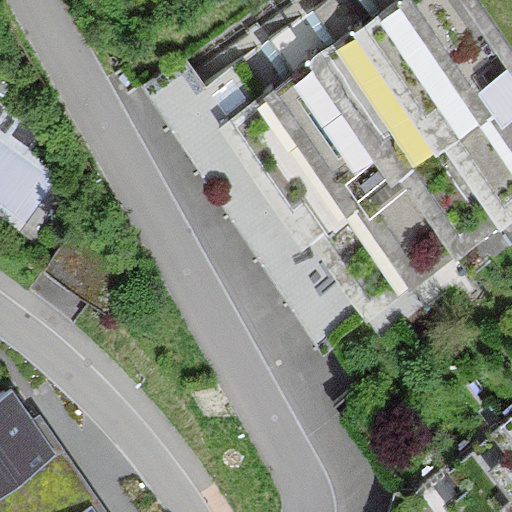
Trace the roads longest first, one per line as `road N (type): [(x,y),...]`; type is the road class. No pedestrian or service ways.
road 1 (residential): [(310,511),(34,0)]
road 2 (residential): [(198,511),(128,410),(0,287)]
